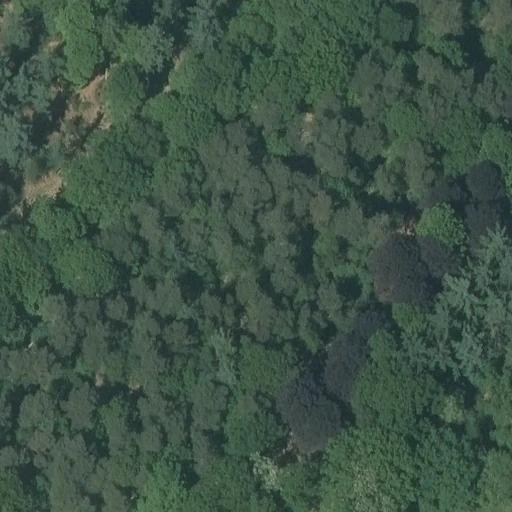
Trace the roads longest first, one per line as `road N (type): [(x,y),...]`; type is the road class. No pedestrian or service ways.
road 1 (track): [(0,365),(347,0)]
road 2 (track): [(511,234),(335,469)]
road 3 (track): [(335,469),(107,511)]
road 4 (track): [(511,78),(297,52)]
